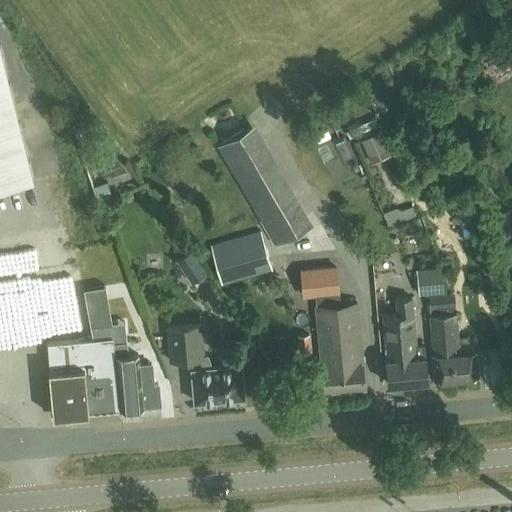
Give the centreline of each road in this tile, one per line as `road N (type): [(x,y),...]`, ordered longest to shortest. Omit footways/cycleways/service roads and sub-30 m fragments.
road 1 (unclassified): [(38,450),(511,406)]
road 2 (tertiary): [(43,501),(511,458)]
road 3 (unclassified): [(343,511),(511,498)]
